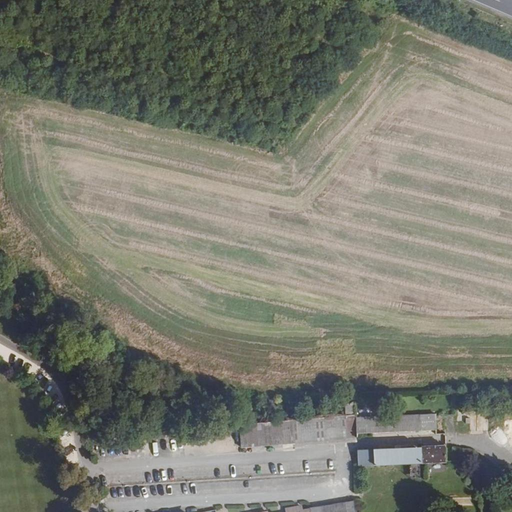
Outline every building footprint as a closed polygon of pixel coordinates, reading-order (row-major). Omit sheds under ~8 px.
[(356,420),(355,407),(345,407),(346,420),(356,420)] [(243,450),(344,443),(342,419),(241,425),(243,450)] [(356,424),(357,439),(421,436),(420,421),(356,424)] [(357,456),(358,472),(422,469),(421,453),(357,456)] [(436,453),(421,453),(422,469),(437,469),(436,453)] [(352,506),(353,511),(449,511),(477,507),(473,486),(352,506)]
